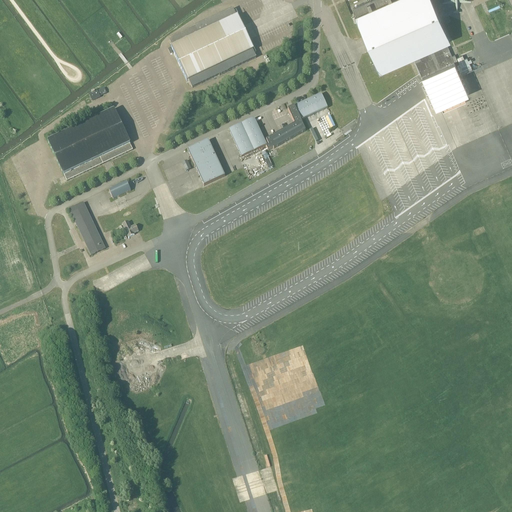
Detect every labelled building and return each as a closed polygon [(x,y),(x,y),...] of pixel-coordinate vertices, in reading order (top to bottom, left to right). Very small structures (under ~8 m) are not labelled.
[(355,16),(358,22),(364,37),(370,51),(380,72),(450,41),(441,20),(432,0),(370,0),(363,3),(353,7),(355,12),(353,13),(355,16)] [(192,88),(214,78),(256,58),(252,51),(254,50),(238,16),(236,17),(233,9),(206,22),(205,22),(196,26),(196,27),(169,40),(173,47),(171,48),(187,82),(189,81),(192,88)] [(91,92),(92,93),(89,94),(93,101),(100,97),(99,96),(106,93),(104,88),(97,92),(97,91),(94,92),(94,91),(91,92)] [(321,95),(295,107),(301,121),(328,109),(321,95)] [(288,113),(286,109),(284,105),(279,107),(283,116),(288,113)] [(301,121),(295,107),(288,110),(295,125),(267,140),(270,147),(267,148),(268,151),(273,149),(274,149),(306,131),(301,121)] [(63,175),(64,175),(67,181),(133,150),(131,147),(132,146),(114,110),(48,141),(47,142),(63,175)] [(255,120),(242,125),(254,152),(267,146),(255,120)] [(242,125),(230,131),(242,158),(254,152),(242,125)] [(187,151),(204,186),(225,176),(208,141),(187,151)] [(182,163),(186,172),(191,169),(187,161),(182,163)] [(113,200),(131,191),(127,183),(109,192),(113,200)] [(105,249),(87,212),(83,204),(69,210),(91,256),(105,249)] [(128,238),(134,235),(133,234),(138,232),(136,226),(131,228),(128,222),(122,225),(128,238)]
